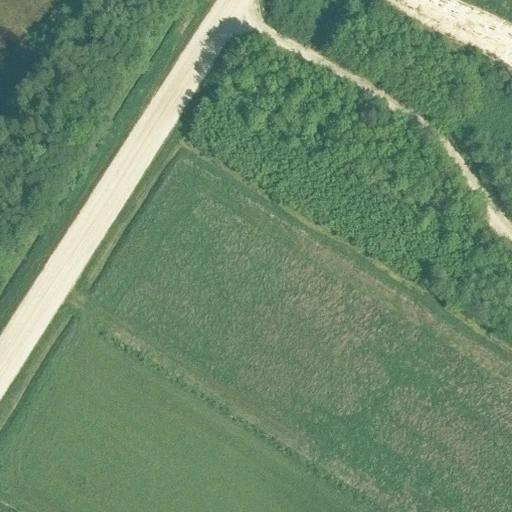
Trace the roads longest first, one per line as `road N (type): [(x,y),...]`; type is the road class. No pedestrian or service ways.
road 1 (track): [(0,379),(236,0)]
road 2 (track): [(511,236),(436,139),(402,109),(225,18)]
